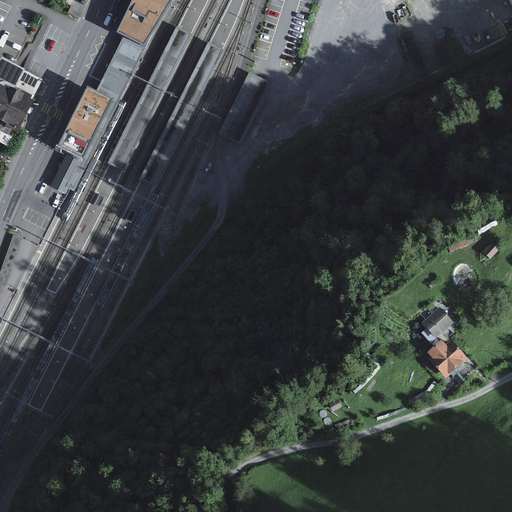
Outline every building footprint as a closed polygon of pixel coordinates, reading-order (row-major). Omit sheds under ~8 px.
[(172,0),(131,0),(116,32),(144,47),(169,9),(172,0)] [(178,27),(109,164),(123,170),(191,34),(178,27)] [(223,49),(210,42),(141,179),(154,186),(223,49)] [(0,57),(0,83),(33,100),(43,79),(0,57)] [(66,124),(55,148),(82,160),(116,98),(87,82),(73,111),(66,124)] [(33,100),(0,83),(0,123),(18,132),(34,100),(33,100)] [(444,308),(424,325),(436,339),(456,322),(444,308)] [(466,358),(451,341),(446,346),(442,342),(429,352),(433,356),(431,358),(446,375),(466,358)] [(389,350),(379,342),(373,350),(383,358),(389,350)]
